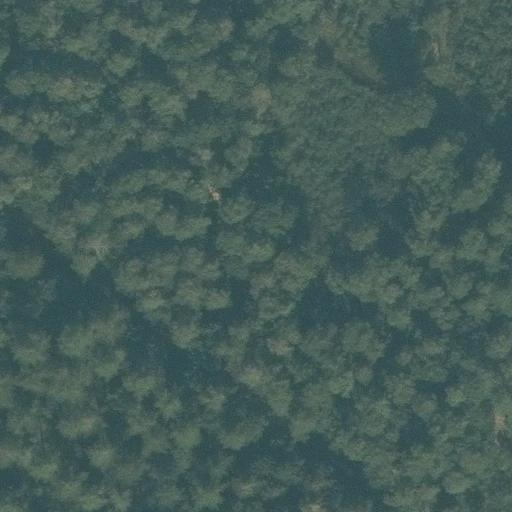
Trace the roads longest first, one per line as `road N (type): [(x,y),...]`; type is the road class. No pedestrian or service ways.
road 1 (track): [(0,217),(274,420)]
road 2 (track): [(274,420),(400,511)]
